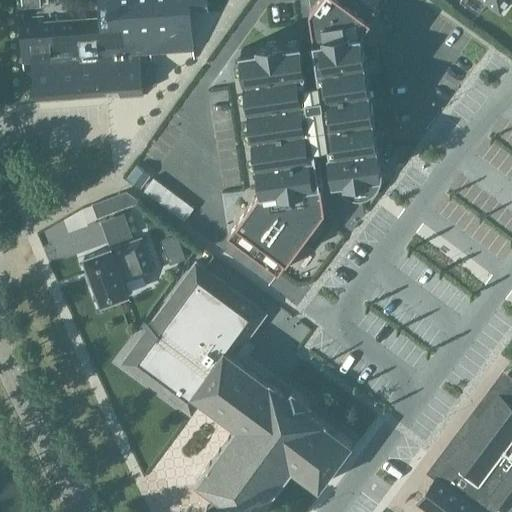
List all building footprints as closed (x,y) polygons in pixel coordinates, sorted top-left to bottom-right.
[(44,16),(20,18),(23,71),(24,70),(24,63),(31,62),(34,102),(35,102),(35,98),(55,97),(56,101),(57,101),(56,97),(107,93),(107,88),(119,87),(120,96),(143,95),(140,51),(150,51),(151,62),(152,62),(151,51),(193,48),(193,58),(193,59),(195,59),(194,57),(191,2),(207,1),(207,12),(208,12),(207,0),(98,0),(100,16),(44,20),(44,16)] [(381,177),(381,172),(360,32),(384,0),(316,0),(309,10),(317,66),(304,68),(304,67),(300,39),(283,42),(283,39),(274,40),(266,42),(258,43),(258,46),(241,48),(261,188),(227,234),(278,271),(319,215),(325,208),(324,199),(320,179),(313,180),(309,154),(315,153),(315,154),(317,153),(317,152),(330,150),(330,152),(334,179),(335,184),(337,188),(340,192),(343,195),(347,197),(352,199),(356,200),(361,200),(366,198),(370,196),(374,193),(377,190),(379,186),(381,182),(381,177)] [(485,0),(487,1),(499,10),(500,8),(502,9),(506,7),(509,3),(510,0),(485,0)] [(429,10),(421,20),(458,50),(467,39),(429,10)] [(488,49),(472,37),(459,54),(475,66),(488,49)] [(136,164),(127,177),(140,187),(150,174),(136,164)] [(83,182),(77,168),(57,176),(62,190),(83,182)] [(126,190),(92,203),(97,216),(138,201),(139,200),(137,199),(126,190)] [(111,248),(111,246),(84,256),(101,304),(128,294),(124,281),(154,270),(142,237),(111,248)] [(146,327),(121,361),(191,413),(206,393),(212,397),(210,400),(207,403),(236,425),(196,480),(217,495),(209,506),(208,507),(207,506),(202,511),(225,511),(230,505),(239,511),(258,511),(292,466),(319,486),(352,441),(325,421),(326,420),(307,406),(311,401),(275,375),(238,348),(265,312),(195,260),(156,313),(155,315),(147,326),(146,327)] [(450,456),(452,463),(453,464),(445,474),(443,473),(437,473),(417,500),(433,511),(485,511),(489,506),(496,511),(511,511),(511,384),(503,397),(498,393),(450,456)]
